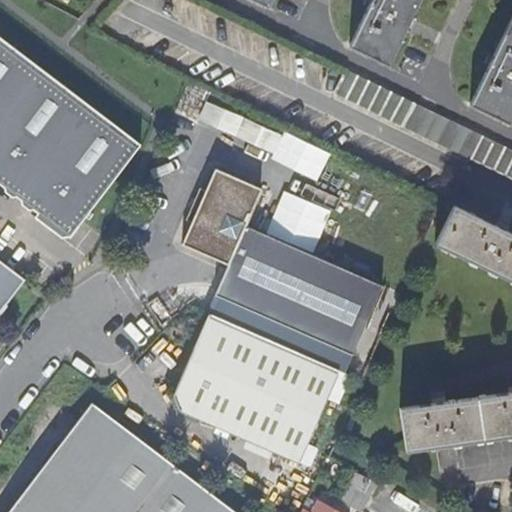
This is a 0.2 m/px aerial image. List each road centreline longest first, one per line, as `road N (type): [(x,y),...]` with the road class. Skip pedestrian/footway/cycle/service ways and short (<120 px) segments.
road 1 (unclassified): [(0,409),(93,300)]
road 2 (unknown): [(0,223),(93,300)]
